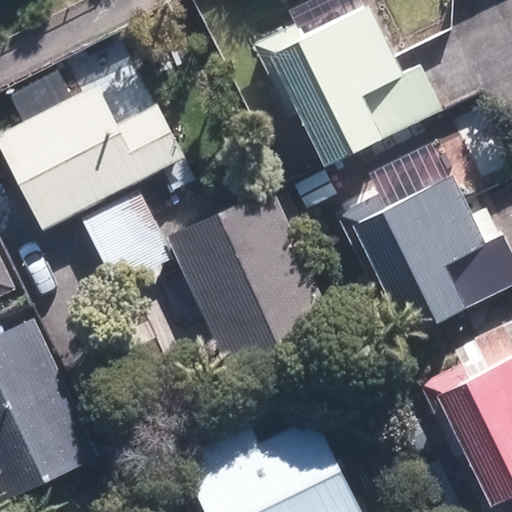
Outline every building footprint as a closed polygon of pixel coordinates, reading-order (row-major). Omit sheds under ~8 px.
[(398,72),(366,3),(299,36),(292,21),(249,43),(285,117),(290,116),(315,167),(441,107),(419,62),(398,72)] [(238,103),(223,73),(199,85),(214,115),(238,103)] [(0,127),(0,146),(41,227),(181,157),(154,102),(112,122),(91,82),(0,127)] [(333,192),(320,167),(289,183),(302,208),(333,192)] [(479,241),(446,174),(380,205),(373,190),(329,211),(365,288),(371,285),(395,337),(511,280),(511,256),(500,231),(479,241)] [(161,232),(225,375),(331,328),(269,184),(161,232)] [(134,187),(76,216),(109,285),(169,256),(134,187)] [(0,495),(92,453),(27,316),(0,328),(0,495)] [(479,507),(511,490),(511,352),(463,375),(456,360),(413,382),(449,458),(454,455),(479,507)] [(200,510),(195,511),(359,511),(312,414),(258,441),(250,423),(176,459),(200,510)]
